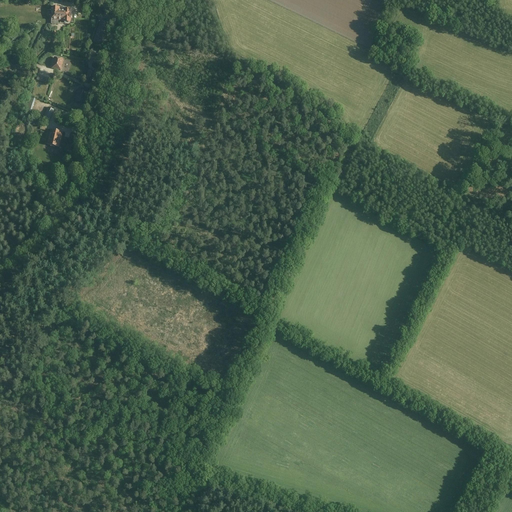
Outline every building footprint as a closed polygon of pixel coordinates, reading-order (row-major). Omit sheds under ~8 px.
[(51,20),(51,24),(55,24),(58,24),(58,21),(64,21),(64,23),(70,23),(70,10),(64,10),(64,11),(58,11),(59,8),(52,8),(51,20)] [(97,33),(94,42),(101,44),(104,35),(108,25),(100,22),(97,33)] [(54,58),(51,69),(61,71),(63,60),(54,58)] [(88,70),(86,78),(92,80),(94,72),(88,70)] [(38,74),(37,80),(47,83),(49,78),(38,74)] [(48,108),(43,119),(49,122),(54,110),(48,108)] [(51,130),(47,145),(58,147),(62,133),(51,130)]
